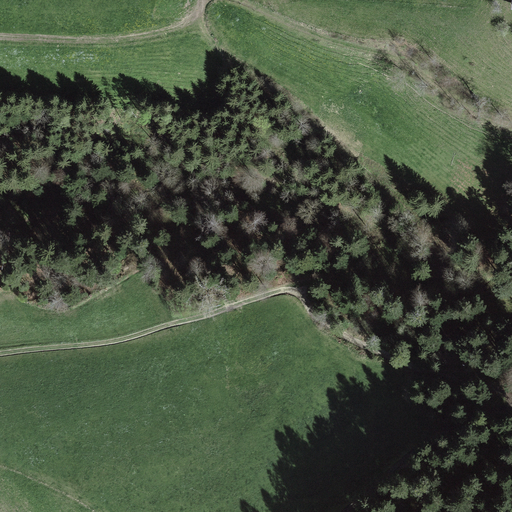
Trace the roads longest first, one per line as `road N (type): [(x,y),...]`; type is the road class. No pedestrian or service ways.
road 1 (track): [(511,395),(357,341),(317,318),(290,289),(110,341),(0,353)]
road 2 (track): [(297,290),(353,274),(423,281),(439,273),(444,259),(318,126),(207,36),(201,0)]
road 3 (track): [(239,0),(334,42),(396,58),(511,125)]
road 4 (track): [(346,511),(441,431),(511,404)]
